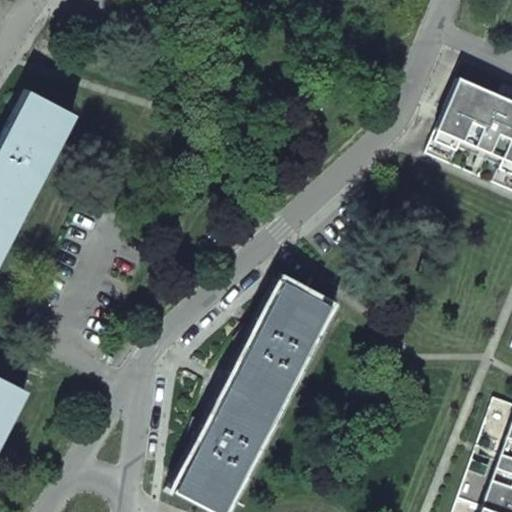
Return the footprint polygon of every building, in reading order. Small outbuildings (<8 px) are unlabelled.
[(511,164),(511,102),(455,78),(432,130),(511,164)] [(0,250),(71,114),(23,89),(0,133),(0,250)] [(195,441),(169,490),(212,511),(218,511),(326,305),(278,281),(253,329),(244,325),(234,337),(246,343),(202,427),(191,421),(186,436),(195,441)] [(0,435),(23,390),(0,378),(0,435)] [(511,511),(511,413),(476,511),(511,511)]
